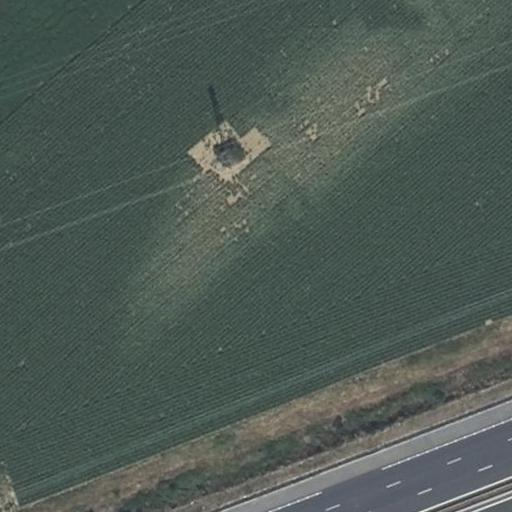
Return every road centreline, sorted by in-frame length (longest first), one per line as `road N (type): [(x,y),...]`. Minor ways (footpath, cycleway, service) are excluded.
road 1 (track): [(68,511),(511,341)]
road 2 (motorway): [(511,450),(352,511)]
